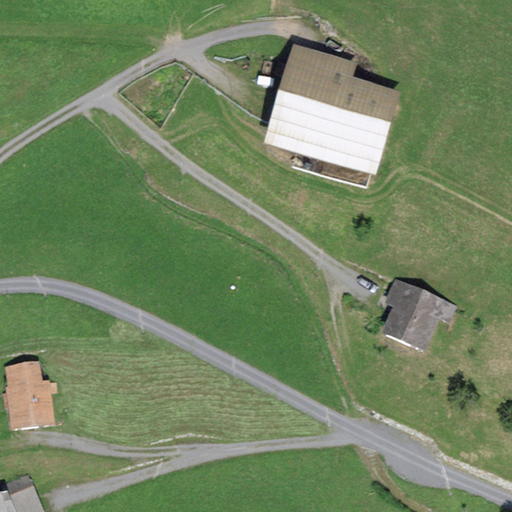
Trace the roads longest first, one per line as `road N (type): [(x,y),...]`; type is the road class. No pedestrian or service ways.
road 1 (unclassified): [(0,287),(83,294),(511,501)]
road 2 (track): [(98,92),(195,175),(366,293)]
road 3 (track): [(337,51),(296,25),(255,27),(171,50),(84,100)]
road 4 (track): [(0,35),(140,37),(171,50)]
